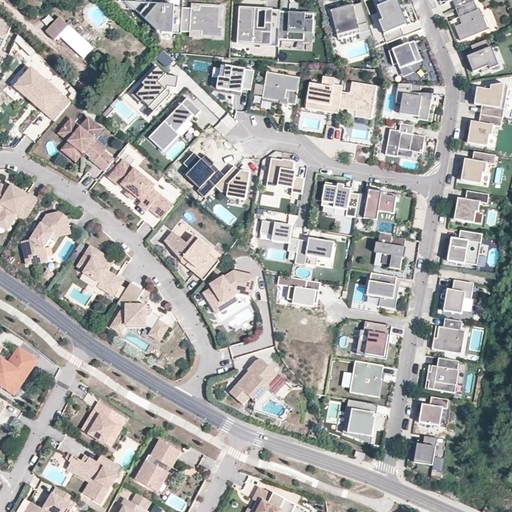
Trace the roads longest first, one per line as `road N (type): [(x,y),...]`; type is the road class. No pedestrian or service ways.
road 1 (residential): [(0,156),(72,188),(133,240),(178,295),(206,360),(188,402)]
road 2 (track): [(457,491),(485,410),(511,271)]
road 3 (residential): [(438,184),(323,165),(300,144),(252,137)]
road 4 (residential): [(438,184),(452,80),(421,0)]
road 5 (residential): [(90,344),(0,503)]
road 6 (residential): [(413,325),(385,482)]
road 7 (residential): [(244,434),(385,482)]
road 8 (residential): [(438,184),(413,325)]
